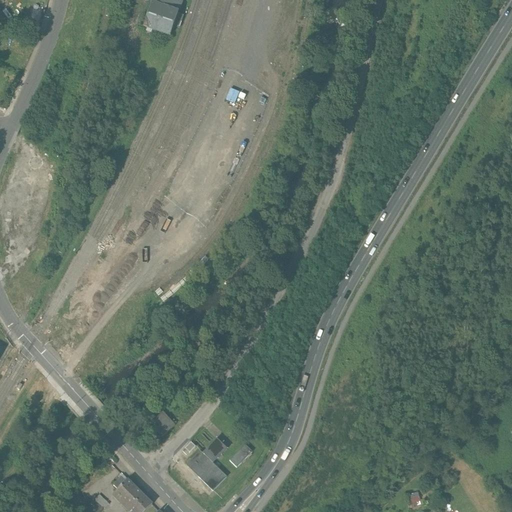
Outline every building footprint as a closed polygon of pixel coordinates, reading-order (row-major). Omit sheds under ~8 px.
[(154,0),(153,6),(152,5),(144,28),(171,37),(179,15),(172,12),(176,0),(154,0)] [(96,84),(93,86),(92,92),(93,95),(98,96),(100,85),(96,84)] [(175,427),(164,414),(151,426),(162,439),(175,427)] [(216,440),(202,455),(212,465),(226,450),(216,440)] [(244,445),(229,461),(236,468),(251,452),(244,445)] [(202,455),(200,452),(186,467),(189,465),(200,475),(197,478),(205,485),(219,471),(212,465),(202,455)] [(219,471),(205,485),(212,492),(226,478),(219,471)] [(123,478),(114,487),(119,492),(128,483),(123,478)] [(143,497),(128,483),(119,492),(115,496),(130,510),(143,497)] [(413,502),(422,500),(420,490),(411,492),(413,502)] [(109,506),(100,497),(95,501),(104,509),(105,510),(109,506)] [(130,510),(131,511),(146,511),(152,506),(143,497),(130,510)] [(76,498),(68,506),(73,511),(81,511),(85,508),(76,498)] [(101,511),(104,509),(95,501),(91,505),(97,511),(101,511)]
